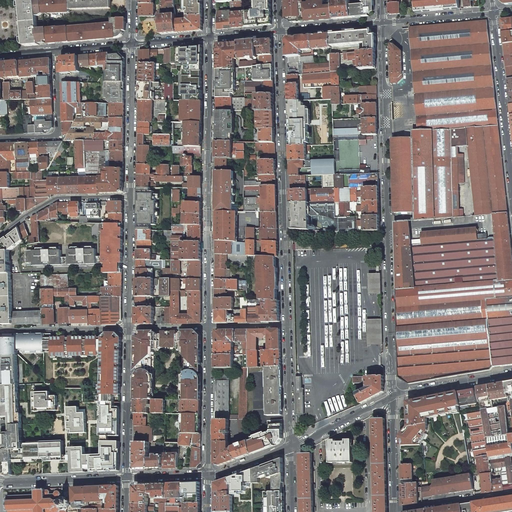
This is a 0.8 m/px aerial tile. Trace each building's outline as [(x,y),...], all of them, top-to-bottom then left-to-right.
[(44,21),(43,14),(42,0),(24,0),(22,0),(21,1),(19,2),(19,3),(18,5),(22,42),(22,44),(23,45),(24,45),(26,46),(49,44),(48,29),(47,21),(44,21)] [(69,0),(42,0),(43,14),(70,13),(70,10),(69,0)] [(110,0),(69,0),(70,10),(111,8),(110,0)] [(162,0),(161,1),(162,10),(175,9),(174,0),(162,0)] [(174,0),(175,9),(176,15),(176,16),(187,16),(187,19),(176,20),(177,33),(202,31),(202,0),(174,0)] [(246,27),(272,25),(270,0),(254,0),(254,11),(244,12),(246,27)] [(285,0),(286,18),(292,23),(334,19),(333,2),(326,2),(325,1),(307,3),(307,4),(305,4),(303,4),(302,0),(285,0)] [(350,6),(349,0),(345,0),(333,1),(333,2),(334,19),(351,18),(350,6)] [(374,10),(373,0),(362,0),(362,2),(364,3),(364,5),(350,6),(351,18),(368,16),(368,15),(370,15),(371,14),(372,13),(372,10),(374,10)] [(414,0),(416,12),(460,8),(459,0),(414,0)] [(400,14),(400,3),(397,3),(389,3),(389,14),(400,14)] [(155,17),(155,4),(153,4),(141,4),(140,17),(155,17)] [(231,11),(217,12),(217,30),(232,28),(231,13),(231,11)] [(244,12),(231,13),(232,28),(246,27),(244,12)] [(176,15),(159,16),(159,17),(161,34),(177,33),(176,20),(176,16),(176,15)] [(49,44),(115,38),(119,38),(121,37),(122,35),(122,31),(125,31),(126,18),(111,19),(111,24),(58,29),(58,28),(48,29),(49,44)] [(511,18),(502,20),(503,32),(511,31),(511,18)] [(487,21),(410,28),(415,94),(494,87),(487,21)] [(370,31),(331,34),(331,46),(365,43),(366,51),(375,51),(375,35),(371,36),(370,31)] [(511,31),(503,32),(504,44),(511,43),(511,31)] [(331,34),(312,36),(313,49),(322,49),(327,49),(327,48),(331,48),(331,46),(331,34)] [(313,49),(312,36),(291,38),(287,43),(287,57),(301,56),(301,50),(313,49)] [(261,56),(272,55),(272,40),(256,41),(257,56),(261,56)] [(256,41),(239,43),(240,59),(257,58),(257,56),(256,41)] [(240,63),(240,59),(239,43),(217,44),(217,70),(241,68),(240,63)] [(393,44),(390,44),(391,78),(399,78),(402,75),(402,51),(393,44)] [(202,46),(172,48),(172,64),(172,74),(174,74),(202,74),(202,46)] [(150,62),(150,57),(151,57),(151,56),(157,56),(157,50),(140,51),(140,64),(156,64),(156,61),(152,61),(152,62),(150,62)] [(366,51),(344,53),(344,60),(348,60),(348,61),(359,60),(360,63),(358,63),(358,66),(360,66),(360,70),(376,68),(375,51),(366,51)] [(119,53),(110,54),(110,71),(106,71),(106,83),(125,83),(125,58),(119,53)] [(110,54),(99,55),(100,67),(107,66),(106,71),(110,71),(110,54)] [(339,54),(331,54),(331,55),(331,61),(332,72),(339,72),(340,72),(339,54)] [(90,55),(79,56),(80,68),(91,67),(90,55)] [(99,55),(90,55),(91,67),(94,67),(94,68),(98,68),(98,67),(100,67),(99,55)] [(273,65),(272,55),(261,56),(262,66),(273,65)] [(288,70),(288,76),(298,75),(304,75),(332,72),(331,61),(329,61),(315,62),(314,55),(301,56),(287,57),(288,63),(299,62),(299,70),(296,71),(296,69),(288,70)] [(91,73),(80,70),(80,68),(79,56),(65,58),(60,63),(61,74),(70,73),(70,72),(71,72),(72,74),(73,73),(79,72),(80,75),(86,76),(91,77),(91,80),(90,80),(90,83),(100,83),(100,77),(91,73)] [(51,59),(33,61),(34,77),(40,76),(40,73),(45,73),(45,76),(51,76),(51,59)] [(34,77),(33,61),(20,62),(21,78),(34,77)] [(10,78),(21,78),(20,62),(9,63),(10,78)] [(0,63),(0,100),(1,100),(1,99),(0,81),(0,78),(10,78),(9,63),(0,63)] [(156,64),(140,64),(140,73),(156,73),(156,64)] [(257,66),(245,67),(245,82),(273,82),(273,65),(262,66),(257,66)] [(245,67),(241,68),(217,70),(217,82),(245,82),(245,67)] [(304,75),(305,88),(324,87),(332,87),(332,72),(304,75)] [(340,87),(339,72),(332,72),(332,87),(340,87)] [(156,83),(156,73),(140,73),(139,83),(156,83)] [(174,83),(202,84),(202,74),(174,74),(173,83),(174,83)] [(288,76),(288,89),(298,88),(298,75),(288,76)] [(40,76),(34,77),(34,82),(35,86),(38,86),(41,86),(52,86),(51,76),(45,76),(40,76)] [(28,83),(29,91),(22,91),(23,100),(32,99),(36,99),(35,93),(35,86),(34,82),(33,82),(33,83),(28,83)] [(245,94),(245,82),(217,82),(217,98),(245,97),(245,94)] [(256,94),(273,94),(273,82),(245,82),(245,94),(256,94)] [(67,83),(61,83),(62,103),(81,103),(80,83),(67,83)] [(125,83),(106,83),(106,99),(108,99),(108,101),(111,103),(124,104),(125,83)] [(160,83),(156,83),(139,83),(139,100),(153,101),(154,101),(154,87),(160,88),(160,83)] [(173,83),(165,83),(165,100),(174,101),(174,83),(173,83)] [(174,83),(174,101),(183,101),(185,101),(202,101),(202,84),(174,83)] [(376,86),(361,86),(361,92),(367,92),(367,96),(345,96),(345,104),(353,104),(377,103),(376,86)] [(318,100),(333,100),(332,87),(324,87),(324,95),(318,95),(318,100)] [(338,105),(340,105),(340,87),(332,87),(333,100),(333,105),(338,105)] [(494,87),(415,94),(416,104),(495,98),(494,87)] [(288,89),(289,101),(299,101),(298,88),(288,89)] [(12,100),(23,100),(22,91),(11,92),(12,99),(12,100)] [(274,111),(273,94),(256,94),(256,111),(274,111)] [(245,99),(245,97),(217,98),(217,111),(233,111),(245,111),(245,106),(245,99)] [(511,252),(495,98),(416,104),(418,130),(414,130),(413,130),(413,138),(392,139),(394,212),(415,212),(434,212),(434,219),(459,217),(459,209),(459,184),(458,157),(458,147),(468,146),(468,147),(469,147),(476,216),(494,214),(496,238),(488,239),(487,235),(477,236),(477,234),(426,239),(426,236),(422,237),(422,239),(422,244),(411,245),(411,240),(409,221),(394,222),(399,378),(409,384),(491,370),(493,367),(511,365),(511,252)] [(53,115),(52,99),(41,99),(36,99),(32,99),(32,115),(53,115)] [(152,122),(153,101),(139,100),(139,122),(150,122),(152,122)] [(299,101),(289,101),(289,131),(333,130),(333,129),(333,123),(333,119),(333,115),(333,110),(333,105),(333,100),(318,100),(308,100),(301,101),(299,101)] [(202,101),(185,101),(185,105),(183,105),(183,115),(185,115),(185,123),(186,123),(202,123),(202,101)] [(81,103),(62,103),(63,122),(74,122),(74,117),(75,116),(75,115),(77,115),(77,114),(83,114),(83,107),(85,103),(81,103)] [(87,103),(85,103),(83,107),(83,114),(83,117),(98,117),(98,116),(106,116),(106,103),(87,103)] [(110,110),(110,118),(111,118),(124,118),(124,104),(111,103),(110,108),(109,108),(109,110),(110,110)] [(377,118),(377,103),(353,104),(353,107),(358,107),(359,114),(363,114),(363,119),(377,118)] [(233,111),(217,111),(217,142),(245,142),(256,143),(255,133),(255,129),(241,128),(241,120),(240,118),(239,117),(238,116),(237,116),(233,116),(233,111)] [(274,129),(274,111),(256,111),(256,113),(258,113),(258,129),(261,129),(274,129)] [(53,127),(53,115),(32,115),(33,128),(53,127)] [(124,118),(111,118),(111,122),(111,128),(106,128),(106,122),(106,118),(105,118),(98,117),(83,117),(77,117),(75,121),(64,141),(77,141),(85,141),(124,141),(124,118)] [(360,128),(360,135),(366,135),(378,135),(377,118),(363,119),(363,125),(362,125),(362,126),(360,126),(360,128)] [(74,122),(63,122),(64,141),(75,121),(74,122)] [(139,135),(145,135),(150,135),(150,122),(139,122),(139,135)] [(202,147),(202,123),(186,123),(186,141),(179,141),(179,146),(202,147)] [(274,129),(261,129),(261,132),(255,133),(256,143),(257,143),(275,143),(274,129)] [(289,131),(290,146),(306,146),(334,145),(334,136),(333,130),(289,131)] [(171,141),(171,135),(155,135),(155,146),(160,146),(173,146),(174,146),(174,141),(171,141)] [(360,135),(334,136),(334,145),(334,160),(335,161),(336,161),(336,175),(370,173),(370,169),(360,169),(359,140),(367,140),(366,135),(360,135)] [(85,141),(77,141),(78,172),(79,172),(80,194),(87,194),(87,178),(86,174),(86,151),(85,141)] [(124,141),(85,141),(86,151),(124,151),(124,141)] [(57,152),(63,142),(48,143),(49,153),(50,153),(51,153),(57,152)] [(245,142),(217,142),(217,159),(229,159),(245,159),(245,142)] [(30,166),(30,143),(0,144),(0,173),(9,173),(14,173),(31,172),(30,166)] [(39,143),(30,143),(30,166),(40,165),(40,158),(40,153),(39,143)] [(39,143),(40,153),(47,153),(49,153),(48,143),(39,143)] [(270,157),(275,157),(275,143),(257,143),(257,151),(263,151),(263,152),(264,152),(264,157),(270,157)] [(145,146),(139,146),(138,165),(150,165),(150,146),(145,146)] [(306,146),(290,146),(290,161),(307,161),(306,146)] [(86,151),(86,174),(101,174),(101,169),(106,169),(124,169),(124,151),(86,151)] [(193,173),(193,166),(193,157),(191,157),(190,157),(190,156),(188,156),(187,155),(185,155),(184,156),(184,157),(182,157),(182,166),(185,166),(185,167),(185,168),(186,168),(187,168),(187,173),(193,173)] [(53,161),(49,160),(49,157),(40,158),(40,165),(40,172),(42,172),(48,171),(48,169),(53,161)] [(229,159),(217,159),(217,171),(229,172),(229,159)] [(276,175),(275,160),(260,160),(260,176),(276,175)] [(307,161),(290,161),(290,176),(300,176),(299,168),(312,168),(313,175),(334,175),(336,175),(336,161),(335,161),(334,160),(307,161)] [(150,166),(150,165),(138,165),(138,175),(155,175),(155,176),(170,176),(170,165),(159,165),(159,174),(155,174),(155,175),(150,175),(150,166)] [(180,166),(173,166),(173,176),(184,176),(187,176),(187,173),(180,173),(180,166)] [(106,177),(101,177),(102,193),(122,193),(123,192),(124,169),(106,169),(106,172),(106,174),(106,177)] [(229,172),(217,171),(216,212),(219,212),(233,212),(234,172),(229,172)] [(31,172),(14,173),(15,179),(31,179),(31,187),(36,187),(36,181),(42,181),(42,172),(40,172),(31,172)] [(59,172),(48,173),(49,181),(49,187),(49,195),(52,195),(60,194),(59,172)] [(78,172),(59,172),(60,194),(80,194),(79,172),(78,172)] [(0,188),(10,188),(9,173),(0,173),(0,188)] [(336,175),(334,175),(335,188),(379,187),(379,173),(370,173),(336,175)] [(155,175),(138,175),(138,188),(155,188),(155,185),(152,185),(152,182),(150,182),(150,178),(156,178),(156,182),(184,182),(184,176),(173,176),(170,176),(155,176),(155,175)] [(262,182),(256,182),(256,186),(262,186),(276,186),(276,175),(260,176),(259,176),(259,180),(262,180),(262,182)] [(202,177),(190,176),(189,184),(183,184),(183,188),(202,188),(202,177)] [(300,176),(290,176),(291,190),(307,189),(306,176),(300,176)] [(87,194),(102,193),(101,177),(87,178),(87,194)] [(276,186),(262,186),(262,212),(263,212),(277,212),(276,186)] [(10,188),(0,188),(0,199),(2,200),(4,199),(7,199),(18,199),(20,199),(27,199),(36,199),(36,187),(31,187),(20,188),(10,188)] [(49,187),(36,187),(36,199),(27,199),(27,211),(50,198),(49,195),(49,187)] [(379,187),(335,188),(335,201),(335,203),(357,202),(364,202),(379,201),(379,187)] [(161,226),(161,197),(159,197),(159,191),(155,191),(155,188),(138,188),(138,230),(152,231),(156,231),(156,226),(161,226)] [(185,202),(202,202),(202,188),(183,188),(173,188),(173,198),(173,206),(173,214),(176,214),(180,214),(180,202),(185,202)] [(335,188),(311,189),(312,202),(335,201),(335,188)] [(307,189),(291,190),(291,203),(308,202),(307,189)] [(27,211),(27,199),(20,199),(18,199),(18,204),(19,211),(22,211),(22,214),(27,211)] [(308,202),(291,203),(292,230),(309,231),(309,214),(313,213),(317,212),(317,213),(322,213),(326,212),(326,213),(330,213),(334,212),(335,212),(335,203),(335,201),(312,202),(308,202)] [(357,202),(335,203),(335,212),(335,217),(338,217),(358,217),(364,217),(380,216),(379,201),(364,202),(364,206),(357,206),(357,202)] [(123,213),(123,202),(107,202),(107,210),(111,210),(111,214),(123,213)] [(202,202),(185,202),(184,214),(202,214),(202,202)] [(58,203),(38,214),(39,221),(47,222),(47,220),(50,220),(50,218),(59,218),(59,215),(58,203)] [(70,203),(58,203),(59,215),(71,214),(71,212),(70,203)] [(70,203),(71,212),(80,212),(81,214),(84,214),(84,212),(82,213),(82,212),(80,212),(80,203),(70,203)] [(238,212),(233,212),(219,212),(218,226),(237,227),(238,212)] [(277,212),(263,212),(264,229),(277,229),(277,212)] [(434,212),(415,212),(415,221),(434,219),(434,212)] [(122,224),(123,224),(123,213),(111,214),(105,214),(105,217),(105,223),(107,223),(120,224),(122,224)] [(38,214),(33,218),(34,237),(29,237),(30,244),(35,243),(35,237),(39,237),(39,221),(38,214)] [(202,214),(184,214),(184,215),(184,224),(184,225),(202,226),(202,214)] [(365,221),(358,221),(358,231),(365,231),(380,231),(380,216),(364,217),(365,221)] [(358,217),(338,217),(338,219),(340,219),(340,232),(358,231),(358,221),(358,217)] [(24,223),(19,228),(23,239),(29,236),(24,223)] [(120,228),(120,224),(107,223),(107,231),(104,231),(104,256),(104,263),(104,264),(105,264),(106,264),(106,269),(105,269),(105,273),(110,273),(122,273),(122,269),(120,269),(120,263),(122,263),(122,253),(120,253),(120,250),(122,250),(123,239),(122,239),(120,239),(120,236),(122,236),(123,236),(123,228),(122,228),(120,228)] [(185,237),(185,231),(190,231),(190,242),(201,242),(202,226),(184,225),(181,225),(173,225),(172,231),(172,241),(180,242),(183,242),(183,237),(185,237)] [(237,227),(218,226),(218,241),(237,242),(237,227)] [(0,274),(10,274),(9,252),(23,241),(23,239),(19,228),(0,242),(0,274)] [(261,241),(264,241),(277,242),(277,229),(264,229),(261,228),(261,241)] [(477,228),(421,233),(422,237),(426,236),(426,239),(477,234),(477,228)] [(152,231),(138,230),(137,241),(152,241),(152,235),(152,231)] [(380,231),(365,231),(365,239),(380,238),(380,231)] [(255,241),(247,240),(247,243),(247,255),(255,256),(255,241)] [(152,241),(137,241),(137,249),(151,250),(152,241)] [(180,242),(172,241),(172,246),(172,250),(172,260),(180,260),(180,242)] [(218,241),(216,241),(216,254),(247,255),(247,243),(237,242),(218,241)] [(277,242),(264,241),(265,256),(276,257),(278,257),(277,242)] [(183,242),(182,260),(201,261),(201,242),(190,242),(183,242)] [(313,242),(296,243),(296,246),(296,250),(313,250),(313,242)] [(68,264),(79,264),(79,263),(79,261),(86,261),(86,263),(86,264),(97,264),(97,263),(97,256),(96,249),(93,249),(93,247),(72,247),(72,250),(68,250),(68,257),(68,264)] [(33,250),(26,250),(26,263),(33,262),(33,265),(44,265),(44,264),(44,262),(51,262),(51,264),(51,265),(62,264),(62,257),(61,250),(58,250),(58,248),(37,248),(37,251),(33,251),(33,250)] [(151,255),(151,250),(137,249),(137,260),(156,260),(156,256),(156,255),(151,255)] [(247,255),(216,254),(216,269),(227,270),(228,261),(239,262),(247,262),(247,255)] [(265,256),(259,256),(259,264),(258,264),(259,274),(260,274),(260,284),(259,284),(259,294),(260,294),(260,300),(264,300),(277,301),(277,290),(278,290),(278,286),(277,286),(276,284),(276,281),(276,278),(276,276),(276,272),(277,272),(277,268),(276,268),(276,257),(265,256)] [(164,269),(172,269),(172,260),(160,260),(156,260),(137,260),(137,269),(148,269),(152,269),(164,269)] [(180,260),(172,260),(172,269),(172,279),(180,279),(184,279),(201,279),(201,261),(182,260),(180,260)] [(247,262),(239,262),(239,270),(247,271),(247,262)] [(137,279),(148,279),(148,269),(137,269),(137,279)] [(172,279),(172,269),(164,269),(164,279),(172,279)] [(227,270),(216,269),(216,279),(234,280),(234,270),(227,270)] [(122,273),(110,273),(110,281),(109,287),(122,286),(122,273)] [(12,312),(11,274),(10,274),(0,274),(0,320),(2,320),(2,325),(13,324),(12,312)] [(41,275),(41,289),(68,288),(67,274),(41,275)] [(373,274),(368,274),(369,294),(374,294),(381,294),(381,288),(381,274),(373,274)] [(146,297),(150,297),(154,297),(154,292),(154,290),(154,286),(157,286),(157,279),(152,279),(148,279),(137,279),(137,297),(146,297)] [(172,297),(172,291),(172,279),(164,279),(162,279),(161,297),(172,297)] [(180,291),(180,279),(172,279),(172,291),(179,291),(180,291)] [(189,291),(201,291),(201,279),(184,279),(184,283),(188,283),(188,291),(189,291)] [(234,280),(216,279),(216,289),(235,290),(238,290),(238,287),(243,287),(243,286),(247,286),(247,280),(234,280)] [(122,286),(109,287),(105,287),(102,287),(102,297),(122,297),(122,286)] [(59,309),(60,324),(71,323),(71,311),(71,307),(70,296),(70,288),(68,288),(41,289),(42,311),(42,324),(55,324),(54,296),(66,296),(66,308),(59,309)] [(235,290),(216,289),(216,298),(233,298),(235,298),(235,290)] [(179,291),(172,291),(172,297),(172,300),(172,307),(172,324),(201,323),(201,291),(189,291),(189,314),(179,314),(179,291)] [(84,301),(84,306),(88,306),(88,296),(75,296),(70,296),(71,307),(75,307),(75,301),(84,301)] [(89,323),(89,326),(102,325),(101,297),(88,296),(88,306),(88,311),(89,323)] [(101,297),(102,325),(116,325),(122,320),(122,297),(102,297),(101,297)] [(137,297),(136,308),(150,307),(150,303),(147,303),(147,302),(146,302),(146,297),(137,297)] [(216,310),(229,310),(233,310),(233,308),(233,306),(233,298),(216,298),(216,310)] [(258,300),(248,300),(248,310),(248,323),(262,322),(262,310),(262,308),(261,306),(258,306),(258,300)] [(277,301),(264,300),(265,310),(262,310),(262,322),(280,322),(279,301),(277,301)] [(154,324),(154,307),(150,307),(136,308),(136,325),(154,324)] [(157,318),(157,324),(172,324),(172,307),(165,307),(165,316),(161,317),(161,318),(157,318)] [(229,310),(216,310),(216,323),(248,323),(248,310),(243,310),(243,317),(228,318),(229,310)] [(42,324),(42,311),(12,312),(13,324),(42,324)] [(89,323),(88,311),(71,311),(71,323),(89,323)] [(375,319),(367,319),(367,322),(367,345),(375,345),(383,344),(382,319),(375,319)] [(248,330),(248,351),(257,351),(257,336),(259,336),(261,337),(266,337),(269,336),(269,350),(281,350),(280,329),(248,330)] [(236,330),(216,330),(216,342),(233,342),(236,342),(236,330)] [(248,330),(236,330),(236,342),(243,342),(243,355),(248,355),(248,351),(248,330)] [(198,364),(201,364),(201,336),(196,331),(179,331),(179,333),(174,333),(174,331),(163,331),(163,333),(158,333),(158,332),(141,332),(136,337),(136,364),(138,364),(138,373),(136,375),(135,378),(135,399),(149,400),(154,400),(165,400),(169,400),(183,400),(201,400),(201,380),(200,377),(199,375),(198,374),(198,364)] [(52,334),(45,334),(45,352),(52,352),(52,356),(81,356),(81,353),(95,353),(95,355),(98,355),(102,355),(105,355),(105,375),(102,375),(102,394),(98,394),(98,403),(101,403),(115,403),(120,403),(121,339),(117,334),(103,333),(103,338),(98,338),(98,337),(87,337),(85,338),(85,337),(70,337),(70,338),(67,338),(67,337),(52,338),(52,334)] [(18,355),(18,350),(24,350),(24,353),(45,352),(45,334),(4,335),(4,338),(0,338),(0,355),(17,355),(18,355)] [(233,342),(216,342),(216,355),(234,355),(233,351),(237,351),(237,346),(233,346),(233,342)] [(257,351),(248,351),(248,355),(249,367),(258,367),(258,350),(257,351)] [(264,350),(263,350),(264,367),(266,367),(281,366),(281,350),(269,350),(264,350)] [(19,385),(17,355),(0,355),(0,361),(1,361),(1,364),(0,363),(0,377),(2,377),(2,385),(18,385),(19,385)] [(234,355),(216,355),(216,369),(234,368),(234,355)] [(281,366),(266,367),(267,415),(282,415),(281,366)] [(243,368),(240,368),(239,415),(229,415),(229,375),(216,375),(216,419),(228,420),(238,420),(247,420),(248,367),(243,368)] [(362,376),(353,377),(353,388),(354,390),(363,385),(362,376)] [(383,376),(367,376),(367,388),(356,394),(360,402),(361,404),(384,392),(383,376)] [(506,383),(489,385),(492,400),(509,397),(506,383)] [(18,393),(18,385),(2,385),(2,393),(0,393),(0,403),(0,415),(10,414),(10,417),(10,433),(1,433),(2,448),(3,448),(3,450),(2,450),(3,476),(13,475),(12,460),(14,460),(23,460),(26,460),(34,459),(42,459),(41,442),(33,442),(33,445),(28,445),(28,444),(23,444),(23,441),(20,441),(20,430),(22,430),(22,414),(19,414),(19,407),(19,401),(18,399),(16,399),(16,393),(18,393)] [(489,385),(477,388),(486,437),(509,434),(507,417),(506,405),(493,408),(492,400),(489,385)] [(465,405),(461,406),(469,459),(477,457),(479,473),(481,475),(484,493),(493,492),(492,480),(491,473),(490,459),(486,437),(477,388),(470,389),(473,404),(465,405)] [(402,446),(407,446),(418,446),(418,442),(427,431),(428,415),(447,412),(448,413),(460,411),(459,406),(461,406),(459,391),(417,400),(409,402),(408,413),(408,427),(408,428),(401,436),(402,446)] [(40,411),(55,410),(55,405),(58,405),(57,396),(50,396),(50,392),(34,392),(35,408),(39,408),(40,411)] [(135,399),(135,413),(144,413),(149,413),(149,400),(135,399)] [(165,400),(154,400),(154,413),(165,414),(165,400)] [(201,400),(183,400),(183,414),(200,414),(201,414),(201,400)] [(115,410),(115,403),(101,403),(101,408),(101,435),(103,435),(108,435),(120,435),(120,410),(115,410)] [(77,408),(67,408),(68,432),(85,432),(85,422),(85,420),(85,414),(77,415),(77,408)] [(144,418),(144,413),(135,413),(135,426),(147,426),(147,418),(144,418)] [(180,420),(180,434),(191,434),(195,434),(196,434),(196,429),(199,429),(200,414),(183,414),(183,420),(180,420)] [(387,511),(387,496),(378,496),(378,493),(381,493),(381,492),(387,492),(385,418),(373,419),(373,428),(371,428),(371,432),(373,432),(374,451),(372,451),(372,455),(374,455),(375,478),(373,478),(373,482),(375,482),(375,505),(373,505),(374,509),(376,509),(375,511),(387,511)] [(228,420),(216,419),(216,442),(228,442),(228,433),(230,434),(230,431),(228,431),(228,420)] [(247,420),(238,420),(238,425),(241,438),(248,436),(247,430),(247,420)] [(255,440),(249,442),(252,453),(253,454),(260,451),(279,444),(280,442),(279,441),(280,439),(282,440),(283,439),(282,423),(270,425),(271,432),(265,434),(265,432),(254,436),(255,440)] [(141,434),(152,434),(152,426),(147,426),(135,426),(135,430),(141,430),(141,434)] [(511,433),(509,434),(486,437),(490,459),(491,473),(501,471),(502,479),(503,490),(511,488),(511,459),(511,457),(500,459),(499,457),(505,456),(504,455),(511,453),(511,433)] [(152,440),(152,434),(141,434),(135,434),(135,442),(145,442),(145,436),(152,440)] [(180,434),(179,445),(190,446),(191,438),(191,434),(180,434)] [(336,442),(335,440),(329,440),(329,463),(353,462),(352,439),(345,440),(345,442),(343,442),(343,441),(338,441),(338,442),(336,442)] [(57,441),(41,442),(42,459),(44,459),(44,458),(49,458),(50,461),(64,461),(64,457),(63,444),(57,444),(57,441)] [(120,471),(120,441),(108,441),(103,441),(103,457),(103,459),(90,458),(86,458),(86,456),(85,447),(69,448),(70,457),(70,460),(72,460),(73,472),(86,472),(85,469),(92,469),(92,472),(120,471)] [(145,442),(135,442),(134,442),(134,470),(149,469),(149,459),(150,459),(150,442),(145,442)] [(228,442),(216,442),(215,463),(219,466),(236,460),(236,459),(233,451),(233,449),(229,449),(229,442),(228,442)] [(238,446),(233,448),(233,449),(233,451),(236,459),(252,453),(249,442),(243,444),(243,443),(237,445),(238,446)] [(191,465),(193,468),(196,467),(200,463),(201,449),(193,447),(191,465)] [(178,468),(179,449),(172,450),(172,454),(164,454),(164,455),(163,469),(178,468)] [(301,497),(301,511),(313,511),(315,511),(315,508),(313,508),(313,489),(315,489),(315,485),(313,485),(312,467),(314,467),(314,463),(312,463),(312,453),(300,453),(301,494),(306,494),(306,497),(301,497)] [(149,469),(163,469),(164,455),(154,455),(154,457),(153,457),(153,459),(150,459),(149,459),(149,469)] [(253,469),(253,483),(259,483),(259,478),(268,474),(269,478),(272,477),(273,491),(284,491),(283,462),(279,460),(271,462),(253,469)] [(402,464),(401,464),(401,480),(412,480),(412,464),(402,464)] [(432,486),(422,488),(422,492),(422,497),(474,489),(471,474),(457,476),(458,477),(433,480),(434,485),(432,486)] [(215,511),(226,511),(233,511),(232,493),(230,493),(230,478),(215,483),(215,511)] [(503,490),(502,479),(492,480),(493,492),(503,490)] [(183,483),(183,503),(200,503),(200,482),(183,483)] [(413,483),(401,484),(402,506),(422,503),(422,497),(422,492),(418,492),(418,488),(422,488),(421,482),(413,483)] [(183,483),(167,484),(167,498),(173,498),(173,500),(177,500),(177,503),(180,503),(183,503),(183,483)] [(134,503),(148,504),(148,497),(148,484),(134,485),(134,503)] [(166,511),(167,503),(167,498),(167,484),(148,484),(148,497),(150,497),(150,498),(154,498),(154,505),(154,511),(166,511)] [(103,486),(88,487),(88,502),(98,502),(98,505),(104,505),(103,500),(103,486)] [(118,486),(103,486),(103,500),(108,500),(108,503),(107,503),(107,505),(108,505),(109,509),(119,510),(119,487),(118,486)] [(88,502),(88,487),(84,487),(84,489),(83,489),(83,487),(75,488),(74,493),(75,494),(77,500),(74,500),(74,503),(75,503),(75,505),(74,505),(74,506),(75,507),(76,508),(76,509),(79,509),(88,509),(88,506),(88,502)] [(7,495),(7,496),(7,497),(8,500),(7,500),(7,502),(8,502),(8,510),(7,510),(7,511),(8,511),(7,511),(60,511),(61,511),(60,511),(62,508),(62,509),(62,510),(63,510),(63,511),(64,511),(65,511),(66,511),(66,510),(67,510),(67,509),(67,508),(67,507),(66,506),(67,505),(68,506),(68,505),(68,504),(68,503),(68,502),(68,501),(67,502),(66,501),(66,500),(67,499),(67,498),(66,497),(65,497),(64,496),(63,497),(62,498),(62,499),(60,497),(60,496),(61,494),(61,493),(61,492),(61,491),(60,492),(59,491),(58,490),(58,491),(57,491),(55,493),(54,494),(51,494),(51,493),(50,493),(50,492),(51,491),(50,490),(49,490),(48,490),(46,490),(45,489),(44,489),(44,490),(44,489),(37,490),(36,490),(36,489),(35,489),(35,490),(35,491),(35,495),(33,495),(33,494),(32,495),(32,494),(31,494),(31,495),(28,495),(28,494),(26,494),(26,495),(23,495),(23,494),(21,494),(21,495),(18,495),(16,495),(14,495),(13,495),(12,495),(9,496),(9,495),(7,495)] [(284,511),(284,504),(284,491),(273,491),(271,491),(268,491),(268,495),(266,495),(266,511),(284,511)] [(511,511),(511,496),(427,509),(426,511),(489,511),(511,508),(511,511)] [(177,503),(167,503),(166,511),(180,511),(180,503),(177,503)] [(183,503),(180,503),(180,511),(200,511),(200,503),(183,503)]
